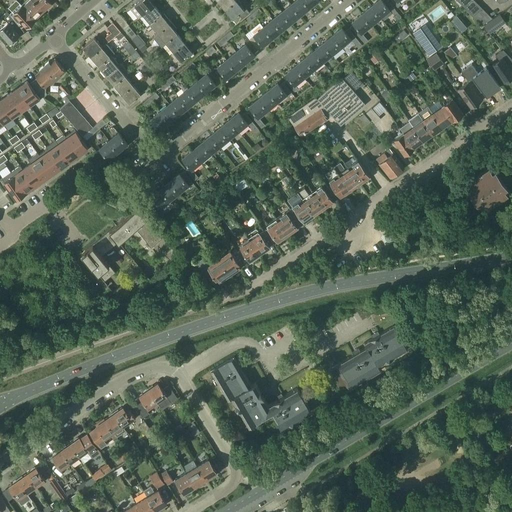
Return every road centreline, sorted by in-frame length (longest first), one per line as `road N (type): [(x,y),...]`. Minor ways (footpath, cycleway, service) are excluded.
road 1 (primary): [(511,257),(305,293),(0,405)]
road 2 (residential): [(235,296),(511,107)]
road 3 (primary): [(224,511),(511,343)]
road 4 (residential): [(156,159),(350,0)]
road 5 (residential): [(179,375),(247,343),(286,370),(369,322)]
road 6 (residential): [(0,462),(145,369),(179,375)]
road 7 (residential): [(179,375),(235,473),(226,490),(190,511)]
road 8 (residential): [(54,39),(156,159)]
